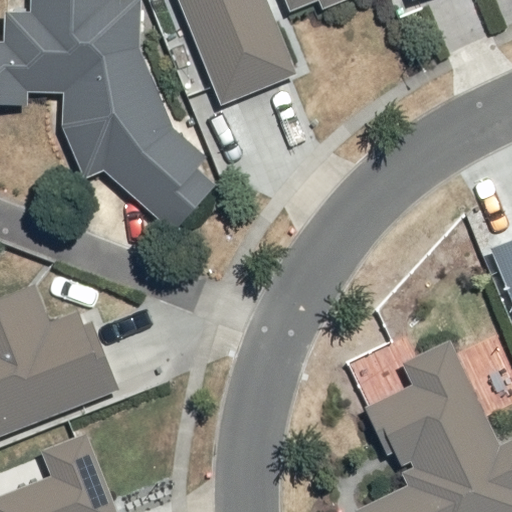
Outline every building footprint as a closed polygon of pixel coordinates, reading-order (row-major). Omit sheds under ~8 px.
[(47,0),(47,13),(15,11),(14,48),(0,47),(0,116),(41,118),(42,98),(73,99),(72,129),(99,187),(111,174),(186,240),(239,180),(159,110),(157,0),(47,0)] [(187,0),(224,97),(304,66),(278,0),(292,0),(303,26),(372,0),(187,0)] [(420,0),(422,3),(430,0),(458,0),(471,29),(496,18),(488,0),(420,0)] [(511,247),(497,254),(511,290),(511,247)] [(0,438),(128,394),(102,320),(59,335),(43,291),(0,306),(0,438)] [(367,511),(511,511),(511,437),(465,340),(417,363),(431,392),(382,416),(417,488),(367,511)] [(0,482),(0,511),(121,511),(97,437),(56,451),(65,478),(22,492),(17,477),(0,482)]
